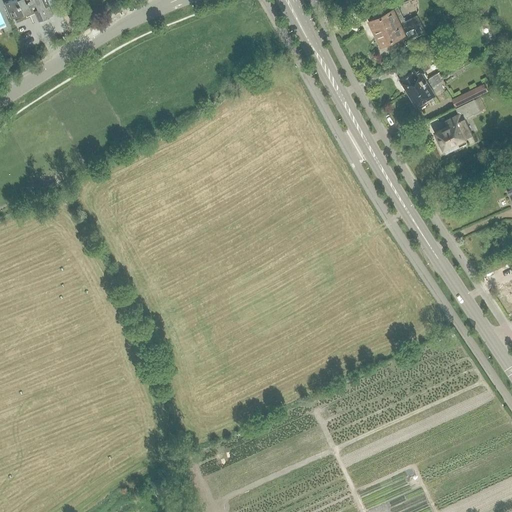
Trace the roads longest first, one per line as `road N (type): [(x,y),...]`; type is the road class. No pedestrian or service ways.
road 1 (secondary): [(511,370),(369,148),(289,0)]
road 2 (tertiary): [(153,6),(0,102)]
